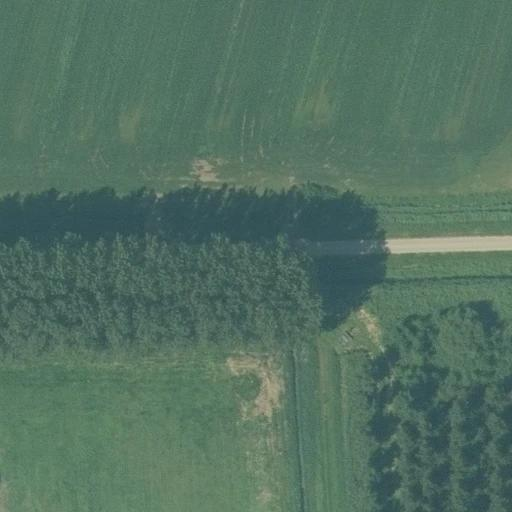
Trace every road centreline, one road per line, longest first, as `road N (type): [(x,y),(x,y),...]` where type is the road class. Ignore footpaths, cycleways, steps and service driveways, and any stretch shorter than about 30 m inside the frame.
road 1 (unclassified): [(511,239),(0,240)]
road 2 (track): [(334,441),(322,240)]
